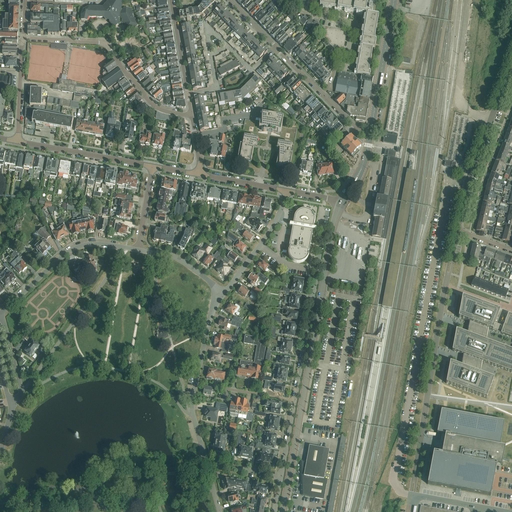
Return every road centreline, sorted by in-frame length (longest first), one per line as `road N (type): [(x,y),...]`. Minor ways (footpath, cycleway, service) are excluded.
road 1 (secondary): [(341,202),(282,511)]
road 2 (residential): [(191,115),(154,106),(103,43),(23,38)]
road 3 (residential): [(260,244),(283,263),(316,270),(293,400)]
road 4 (residential): [(456,229),(511,63)]
road 5 (residential): [(0,312),(77,246),(137,249)]
road 6 (secondary): [(369,140),(394,0)]
road 7 (tertiary): [(152,167),(16,141)]
road 8 (residential): [(364,135),(276,47)]
